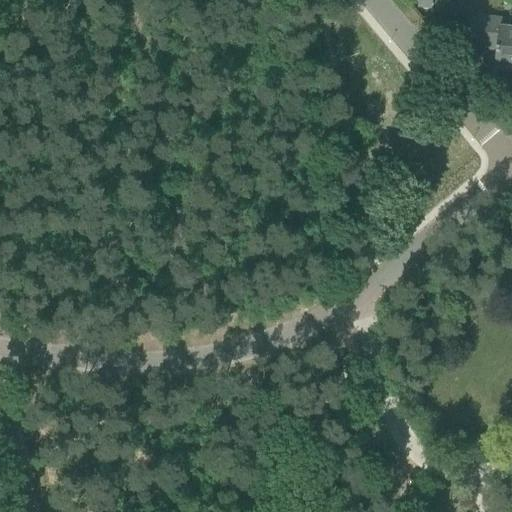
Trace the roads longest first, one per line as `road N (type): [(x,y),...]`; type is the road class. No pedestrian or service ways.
road 1 (residential): [(0,350),(201,365),(352,307)]
road 2 (residential): [(511,465),(458,473),(416,455),(352,307)]
road 3 (residential): [(510,168),(364,0)]
road 4 (residential): [(352,307),(510,168)]
road 5 (residential): [(26,511),(0,381)]
